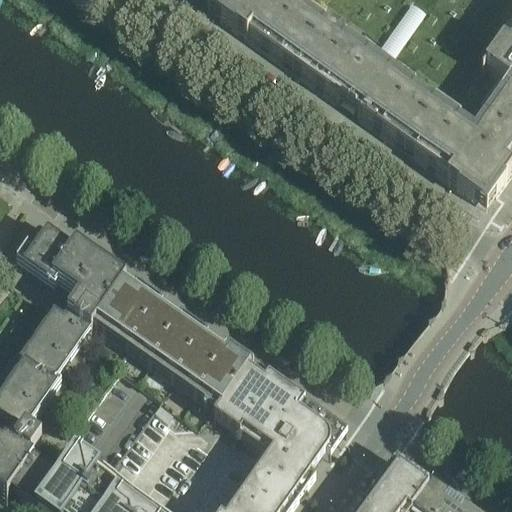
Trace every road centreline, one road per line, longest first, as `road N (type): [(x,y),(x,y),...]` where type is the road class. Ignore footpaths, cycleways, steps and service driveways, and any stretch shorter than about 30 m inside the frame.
road 1 (residential): [(0,170),(382,438)]
road 2 (residential): [(502,269),(159,18)]
road 3 (residential): [(382,438),(502,269)]
road 4 (residential): [(382,438),(484,511)]
